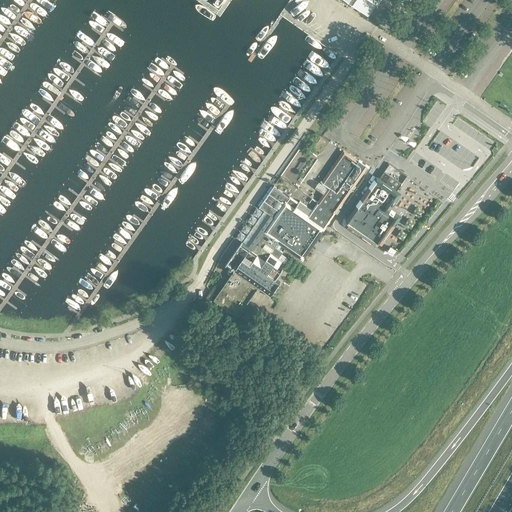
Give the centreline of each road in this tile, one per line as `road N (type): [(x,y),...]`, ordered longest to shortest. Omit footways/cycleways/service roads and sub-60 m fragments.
road 1 (unclassified): [(247,496),(360,340),(511,166)]
road 2 (unknown): [(179,301),(161,335),(136,354),(54,388),(0,387)]
road 3 (motorway): [(511,371),(394,511)]
road 4 (unclassified): [(511,127),(404,51)]
